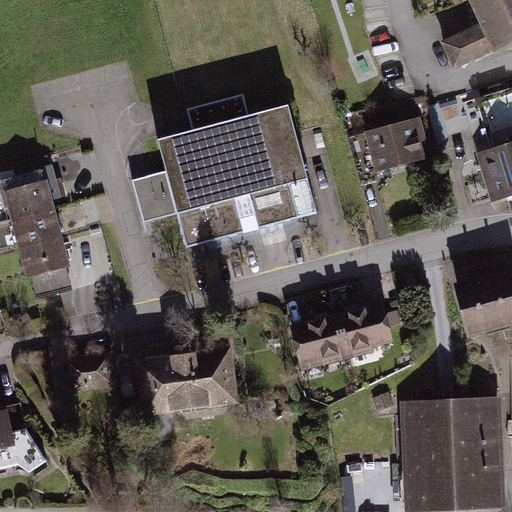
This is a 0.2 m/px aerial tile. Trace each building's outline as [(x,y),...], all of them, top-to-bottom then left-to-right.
[(511,0),(452,0),(464,27),(441,37),(457,74),(511,49),(511,0)] [(511,88),(456,105),(483,205),(511,197),(511,88)] [(289,111),(154,145),(182,253),(317,219),(289,111)] [(416,122),(355,137),(367,182),(427,167),(416,122)] [(45,183),(0,195),(0,221),(18,285),(70,271),(45,183)] [(511,281),(508,266),(448,280),(460,331),(511,318),(511,281)] [(377,309),(282,333),(295,382),(390,358),(377,309)] [(226,345),(127,362),(138,422),(236,405),(226,345)] [(111,351),(61,356),(64,391),(115,386),(111,351)] [(494,398),(399,402),(403,506),(498,502),(494,398)] [(16,399),(0,403),(0,457),(7,455),(2,436),(24,430),(16,399)]
